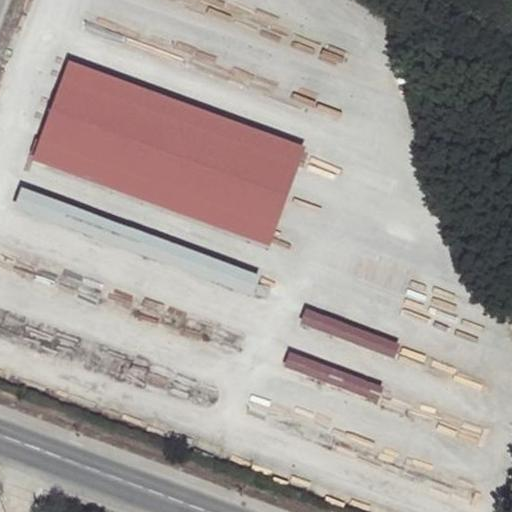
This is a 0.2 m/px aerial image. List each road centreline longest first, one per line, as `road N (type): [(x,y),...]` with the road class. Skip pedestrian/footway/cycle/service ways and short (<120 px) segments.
road 1 (unknown): [(0,370),(180,432),(207,433),(237,420),(260,377),(352,78),(336,38),(299,0)]
road 2 (unknown): [(223,429),(418,511)]
road 3 (unknown): [(72,0),(0,187)]
road 4 (tertiary): [(0,442),(184,511)]
